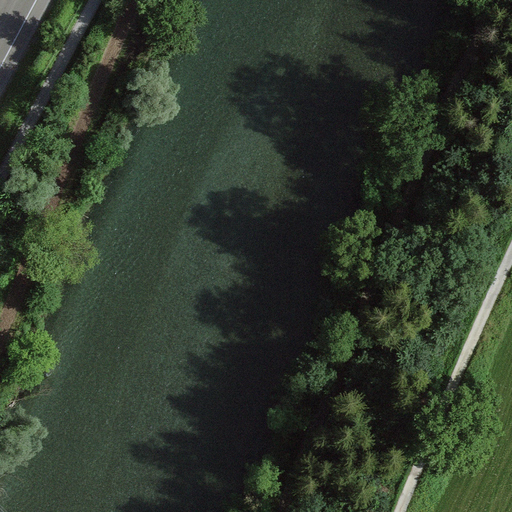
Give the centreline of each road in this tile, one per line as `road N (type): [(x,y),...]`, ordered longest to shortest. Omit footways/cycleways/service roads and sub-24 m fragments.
road 1 (unknown): [(158,0),(0,381)]
road 2 (track): [(511,252),(399,511)]
road 3 (track): [(95,0),(0,185)]
